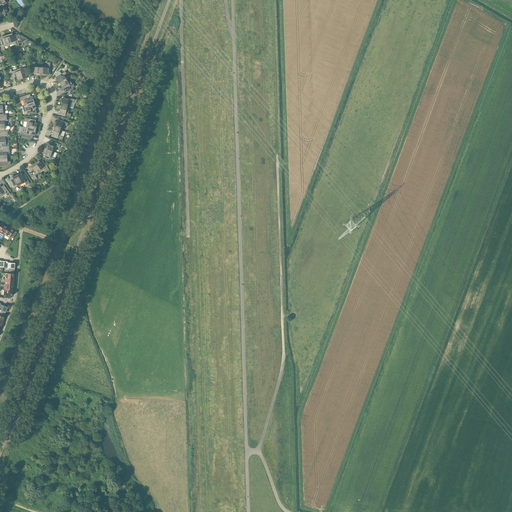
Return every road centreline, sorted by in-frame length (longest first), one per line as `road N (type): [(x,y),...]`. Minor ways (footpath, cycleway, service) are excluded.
road 1 (unclassified): [(258,450),(283,357),(277,154)]
road 2 (track): [(181,0),(188,231)]
road 3 (residential): [(0,176),(30,156),(53,97),(38,83),(0,92)]
